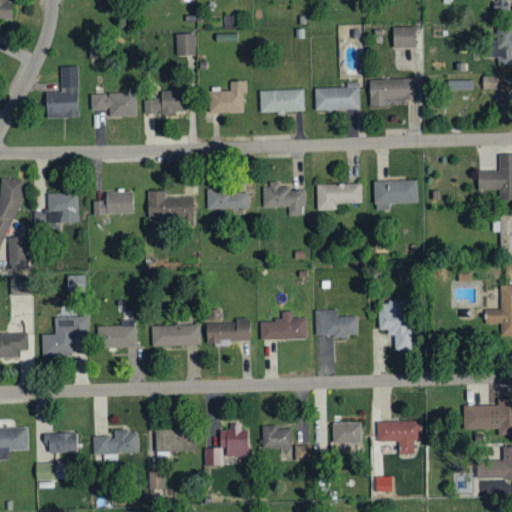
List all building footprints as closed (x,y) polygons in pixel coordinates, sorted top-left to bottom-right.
[(8,0),(0,0),(0,19),(9,20),(8,0)] [(510,0),(494,0),(494,11),(510,11),(510,0)] [(497,65),(511,65),(511,26),(496,26),(495,41),(489,41),(489,57),(497,57),(497,65)] [(415,47),(415,27),(392,27),(393,47),(415,47)] [(176,56),(194,55),(193,34),(175,34),(176,56)] [(78,117),(77,66),(59,67),(60,93),(45,93),(45,118),(78,117)] [(496,89),(496,76),(482,77),(482,89),(496,89)] [(414,78),(368,80),(369,108),(387,108),(387,102),(415,101),(414,78)] [(471,90),(471,80),(447,80),(447,90),(471,90)] [(208,113),(243,112),(243,93),(246,92),(246,81),(229,81),(230,91),(208,91),(208,113)] [(511,84),(499,85),(499,115),(511,114),(511,84)] [(314,110),(359,109),(358,86),(314,87),(314,110)] [(259,112),(303,111),(302,89),(258,90),(259,112)] [(184,113),(184,91),(160,91),(160,99),(143,99),(143,114),(184,113)] [(136,93),(90,94),(90,110),(108,110),(108,117),(136,117),(136,93)] [(511,154),(498,155),(498,170),(477,171),(477,190),(499,189),(499,199),(511,199),(511,154)] [(0,246),(22,198),(23,179),(0,178),(0,179),(0,246)] [(373,181),(374,210),(389,210),(389,204),(417,203),(416,180),(373,181)] [(287,207),(288,216),(304,215),(303,190),(289,191),(289,186),(279,186),(279,181),(269,182),(269,187),(262,187),(262,208),(287,207)] [(361,203),(361,183),(316,184),(316,210),(336,210),(336,203),(361,203)] [(132,190),(103,191),(103,201),(92,201),(93,215),(132,214),(132,190)] [(248,190),(206,191),(206,209),(248,208),(248,190)] [(165,191),(146,191),(147,219),(193,218),(193,198),(165,198),(165,191)] [(77,222),(77,193),(46,194),(47,223),(77,222)] [(499,231),(499,255),(511,255),(511,213),(499,214),(499,221),(492,221),(492,231),(499,231)] [(27,269),(27,237),(8,237),(9,270),(27,269)] [(67,293),(84,293),(85,276),(67,275),(67,293)] [(10,295),(26,295),(26,277),(10,277),(10,295)] [(511,335),(511,285),(499,286),(500,309),(485,310),(486,324),(499,324),(499,336),(511,335)] [(405,301),(378,301),(379,332),(394,332),(394,350),(411,350),(410,329),(406,329),(405,301)] [(207,321),(220,320),(220,310),(206,310),(207,321)] [(357,336),(356,316),(336,316),(336,310),(314,310),(314,337),(357,336)] [(306,318),(293,318),(293,311),(281,312),(281,320),(259,321),(260,340),(306,339),(306,318)] [(87,337),(87,316),(54,317),(54,335),(41,335),(41,356),(71,355),(71,338),(87,337)] [(249,320),(205,321),(206,346),(230,345),(230,341),(249,341),(249,320)] [(151,346),(200,345),(199,325),(151,326),(151,346)] [(97,348),(136,347),(135,326),(96,327),(97,348)] [(0,333),(0,358),(20,358),(20,350),(28,350),(27,333),(0,333)] [(497,430),(497,436),(511,435),(511,398),(497,399),(497,405),(463,405),(463,429),(497,430)] [(398,441),(398,454),(413,454),(413,441),(420,441),(420,421),(376,421),(377,442),(398,441)] [(360,422),(331,423),(332,444),(360,444),(360,422)] [(248,457),(248,430),(240,429),(240,424),(229,423),(229,430),(220,430),(220,447),(226,448),(226,457),(248,457)] [(291,429),(277,429),(277,425),(261,425),(261,448),(291,448),(291,429)] [(0,427),(0,459),(8,460),(8,450),(27,450),(27,427),(0,427)] [(193,451),(193,429),(153,430),(153,452),(193,451)] [(93,436),(93,454),(138,453),(137,430),(112,431),(112,436),(93,436)] [(46,453),(77,452),(76,433),(45,433),(46,453)] [(294,461),(310,461),(309,445),(294,446),(294,461)] [(511,446),(502,447),(502,461),(477,460),(477,478),(511,478),(511,446)] [(222,448),(204,448),(204,466),(222,466),(222,448)] [(163,488),(163,472),(148,472),(148,489),(163,488)] [(391,492),(391,477),(375,476),(374,492),(391,492)]
